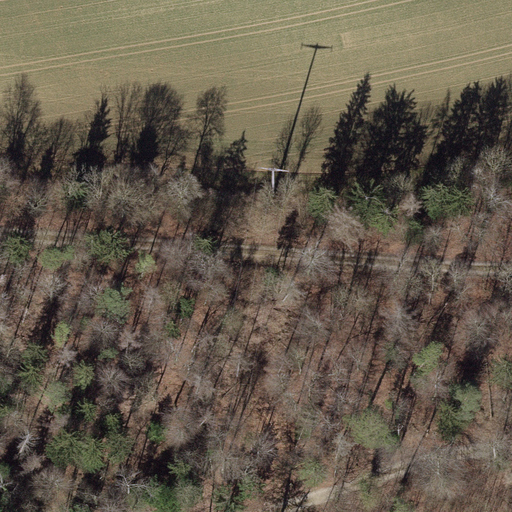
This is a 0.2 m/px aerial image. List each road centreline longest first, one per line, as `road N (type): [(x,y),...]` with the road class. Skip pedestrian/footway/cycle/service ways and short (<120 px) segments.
road 1 (track): [(511,270),(0,232)]
road 2 (track): [(273,511),(466,453),(511,454)]
